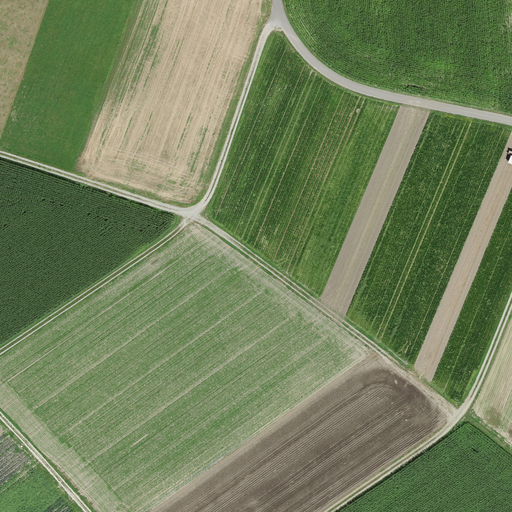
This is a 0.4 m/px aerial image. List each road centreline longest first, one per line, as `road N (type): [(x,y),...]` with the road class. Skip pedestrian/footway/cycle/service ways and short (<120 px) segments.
road 1 (track): [(0,350),(195,215),(460,414)]
road 2 (track): [(0,148),(195,215),(267,29),(281,20)]
road 3 (track): [(325,511),(460,414),(511,298)]
road 4 (residential): [(511,121),(378,93),(331,72),(302,50),(278,0)]
road 5 (track): [(86,511),(0,418)]
